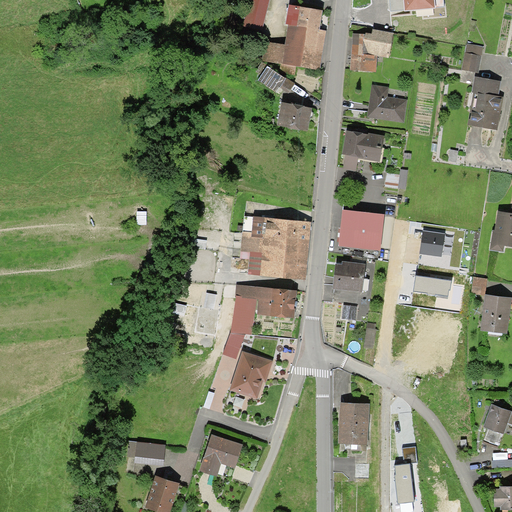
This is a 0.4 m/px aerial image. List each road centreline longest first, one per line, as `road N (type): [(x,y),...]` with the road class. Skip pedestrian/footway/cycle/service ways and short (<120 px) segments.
road 1 (tertiary): [(343,0),(313,349)]
road 2 (residential): [(479,511),(431,417),(402,391),(313,349)]
road 3 (residential): [(313,349),(246,511)]
road 4 (tertiary): [(313,349),(322,378),(324,511)]
